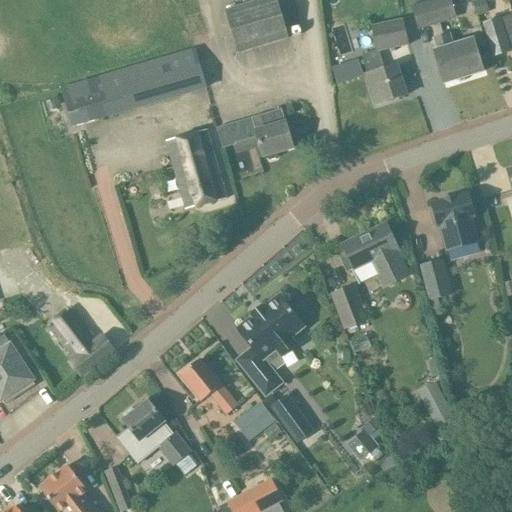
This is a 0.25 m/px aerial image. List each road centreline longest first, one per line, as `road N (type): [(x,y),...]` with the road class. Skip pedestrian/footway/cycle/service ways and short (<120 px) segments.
road 1 (tertiary): [(0,469),(344,181)]
road 2 (residential): [(344,181),(327,143),(309,0)]
road 3 (tertiary): [(344,181),(511,124)]
